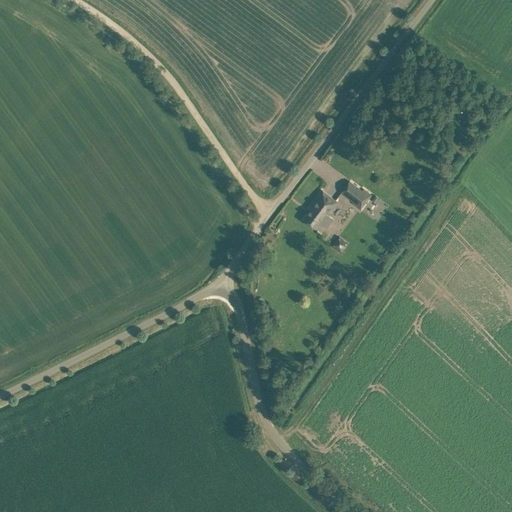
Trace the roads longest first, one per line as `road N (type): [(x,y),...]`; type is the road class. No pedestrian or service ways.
road 1 (unclassified): [(226,280),(261,222),(432,0)]
road 2 (track): [(261,222),(155,73),(60,0)]
road 3 (unclassified): [(349,511),(272,438),(226,280)]
road 4 (unclassified): [(0,392),(226,280)]
